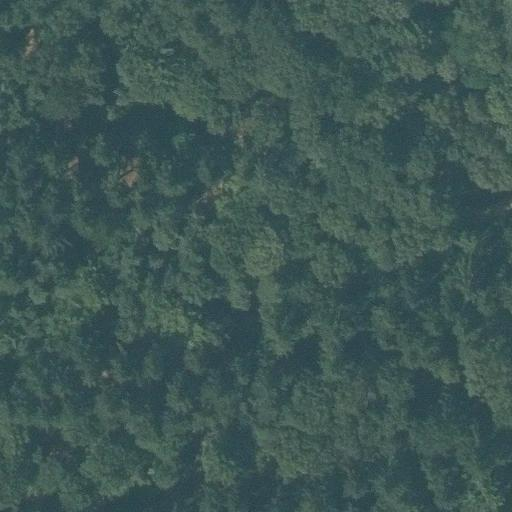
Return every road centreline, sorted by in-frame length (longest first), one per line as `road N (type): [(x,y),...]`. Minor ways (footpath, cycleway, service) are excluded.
road 1 (track): [(0,321),(511,214)]
road 2 (track): [(511,157),(440,0)]
